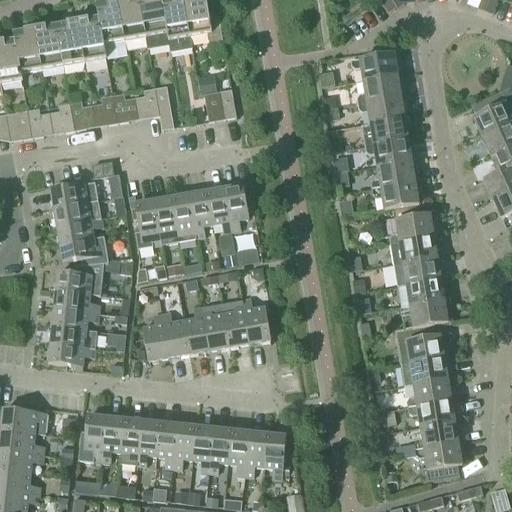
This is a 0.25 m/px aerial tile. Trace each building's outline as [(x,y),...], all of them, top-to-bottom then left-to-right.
[(161,0),(144,0),(138,1),(145,40),(147,52),(169,48),(168,43),(167,43),(166,36),(167,36),(161,5),(162,5),(161,0)] [(189,39),(190,39),(206,36),(208,48),(222,46),(218,21),(209,22),(205,0),(188,0),(182,1),(189,39)] [(398,0),(392,0),(390,2),(397,12),(403,8),(404,8),(398,0)] [(124,44),(125,44),(145,40),(138,1),(118,5),(124,44)] [(192,52),(190,39),(189,39),(182,1),(162,5),(161,5),(167,36),(166,36),(167,43),(168,43),(169,48),(170,56),(192,52)] [(484,15),(488,3),(481,1),(477,12),(484,15)] [(492,18),(496,6),(488,3),(484,15),(492,18)] [(127,54),(125,44),(124,44),(118,5),(96,8),(98,23),(99,23),(105,58),(127,54)] [(105,61),(105,58),(99,23),(98,23),(77,26),(84,65),(105,61)] [(63,69),(84,65),(77,26),(56,30),(63,69)] [(41,72),(63,69),(56,30),(34,34),(41,72)] [(21,76),(41,72),(34,34),(14,37),(15,44),(21,76)] [(22,83),(21,76),(15,44),(0,46),(0,85),(0,87),(22,83)] [(362,86),(397,80),(395,72),(399,71),(397,58),(350,65),(351,72),(355,75),(360,74),(362,86)] [(357,109),(400,101),(397,80),(362,86),(364,98),(358,99),(356,103),(357,109)] [(161,134),(173,132),(165,90),(154,92),(159,120),(161,134)] [(147,122),(159,120),(154,92),(142,94),(147,122)] [(470,111),(475,121),(472,122),(481,141),(511,127),(511,99),(509,93),(470,111)] [(224,123),(235,121),(231,94),(220,96),(224,123)] [(208,126),(224,123),(220,96),(204,98),(208,126)] [(118,127),(128,126),(123,98),(112,100),(118,127)] [(105,130),(118,127),(112,100),(100,102),(105,130)] [(369,129),(404,123),(400,101),(357,109),(358,114),(362,117),(367,116),(369,129)] [(74,135),(85,133),(81,105),(69,107),(74,135)] [(63,137),(74,135),(69,107),(58,109),(63,137)] [(32,142),(43,140),(39,113),(27,115),(32,142)] [(20,144),(32,142),(27,115),(15,117),(20,144)] [(369,129),(361,130),(365,151),(407,144),(404,123),(369,129)] [(511,127),(481,141),(489,160),(511,149),(511,127)] [(407,144),(365,151),(365,156),(369,159),(374,158),(376,171),(411,166),(407,144)] [(511,172),(511,149),(489,160),(497,178),(497,179),(511,172)] [(93,183),(113,179),(111,166),(91,169),(93,183)] [(371,194),(414,187),(411,166),(376,171),(378,184),(372,185),(370,188),(371,194)] [(511,194),(511,172),(497,179),(497,178),(483,184),(491,204),(511,194)] [(112,203),(121,201),(118,180),(108,182),(112,203)] [(53,212),(97,204),(94,186),(50,194),(53,212)] [(383,215),(393,213),(418,209),(414,187),(371,194),(371,200),(376,203),(381,202),(383,215)] [(238,224),(248,223),(242,189),(224,192),(232,237),(240,235),(238,224)] [(223,238),(232,237),(224,192),(206,195),(212,229),(221,228),(223,238)] [(508,220),(511,229),(511,194),(491,204),(500,223),(508,220)] [(202,231),(212,229),(206,195),(188,198),(196,243),(204,242),(202,231)] [(188,198),(170,201),(178,246),(196,243),(188,198)] [(178,246),(170,201),(153,204),(160,249),(178,246)] [(56,230),(100,222),(97,204),(53,212),(56,230)] [(152,250),(160,249),(153,204),(135,207),(137,224),(132,225),(137,254),(152,251),(152,250)] [(117,221),(126,219),(124,208),(115,210),(117,221)] [(389,248),(435,241),(433,227),(429,228),(428,219),(420,220),(418,209),(393,213),(397,238),(391,239),(388,242),(389,248)] [(59,247),(93,242),(91,233),(102,231),(100,222),(56,230),(59,247)] [(103,266),(103,267),(108,266),(105,249),(103,240),(93,242),(59,247),(62,266),(80,263),(81,269),(103,266)] [(393,269),(435,262),(433,255),(437,254),(435,241),(389,248),(393,269)] [(396,291),(398,291),(442,283),(440,270),(436,271),(435,262),(393,269),(396,291)] [(100,299),(103,267),(103,266),(81,269),(81,270),(72,271),(72,278),(57,276),(55,294),(89,298),(100,299)] [(441,297),(444,297),(442,283),(398,291),(401,312),(409,311),(442,305),(441,297)] [(88,308),(89,298),(55,294),(54,313),(98,317),(99,309),(88,308)] [(263,311),(251,313),(249,303),(241,304),(249,349),(269,345),(263,311)] [(229,352),(249,349),(241,304),(221,308),(229,352)] [(405,323),(402,328),(403,334),(437,329),(450,327),(447,313),(443,313),(442,305),(409,311),(411,322),(411,323),(405,323)] [(208,356),(229,352),(221,308),(201,311),(208,356)] [(188,359),(208,356),(201,311),(193,313),(195,323),(182,326),(188,359)] [(97,325),(98,317),(54,313),(52,331),(86,334),(87,324),(97,325)] [(182,326),(171,327),(170,317),(161,319),(168,363),(188,359),(182,326)] [(148,366),(168,363),(161,319),(152,320),(154,331),(142,333),(148,366)] [(400,370),(447,362),(444,348),(440,349),(437,329),(403,334),(394,336),(400,370)] [(86,335),(86,334),(52,331),(50,349),(95,354),(96,336),(86,335)] [(94,362),(95,354),(50,349),(48,367),(82,371),(83,361),(94,362)] [(412,390),(446,384),(445,376),(449,376),(447,362),(400,370),(403,390),(412,389),(412,390)] [(407,413),(454,405),(451,391),(448,392),(446,384),(412,390),(414,402),(409,403),(406,407),(407,413)] [(419,432),(453,427),(452,419),(456,419),(454,405),(407,413),(408,418),(412,421),(417,420),(419,432)] [(45,439),(47,418),(3,414),(1,434),(34,438),(45,439)] [(101,466),(106,421),(87,419),(85,436),(80,436),(77,465),(93,466),(93,465),(101,466)] [(120,458),(124,423),(106,421),(101,466),(110,467),(111,457),(120,458)] [(137,470),(141,425),(124,423),(120,458),(119,468),(137,470)] [(156,461),(159,427),(141,425),(137,470),(145,470),(146,460),(156,461)] [(173,473),(177,429),(159,427),(156,461),(165,462),(164,472),(173,473)] [(404,457),(461,447),(458,434),(455,434),(453,427),(419,432),(421,445),(416,446),(413,450),(403,451),(404,457)] [(191,465),(195,431),(177,429),(173,473),(181,474),(182,464),(191,465)] [(209,477),(213,433),(195,431),(191,465),(201,466),(200,476),(209,477)] [(228,468),(231,434),(213,433),(209,477),(217,478),(218,467),(228,468)] [(33,450),(34,438),(1,434),(0,440),(0,454),(42,459),(43,451),(33,450)] [(244,481),(248,436),(231,434),(228,468),(237,469),(236,480),(244,481)] [(263,472),(266,438),(248,436),(244,481),(252,482),(253,471),(263,472)] [(280,485),(285,440),(266,438),(263,472),(272,473),(271,484),(280,485)] [(461,447),(404,457),(405,462),(415,461),(419,464),(424,463),(426,474),(422,474),(424,488),(459,482),(457,471),(461,470),(459,462),(463,461),(461,447)] [(41,468),(42,459),(0,454),(0,475),(30,479),(32,467),(41,468)] [(29,490),(30,479),(0,475),(0,495),(38,500),(39,491),(29,490)] [(74,497),(87,499),(88,488),(76,486),(74,497)] [(122,490),(122,493),(120,502),(134,503),(135,492),(122,490)] [(470,502),(482,499),(480,490),(467,493),(470,502)] [(459,505),(470,502),(467,493),(457,496),(459,505)] [(37,509),(38,500),(0,495),(0,511),(26,511),(27,508),(37,509)] [(288,511),(302,511),(301,499),(287,501),(288,511)] [(430,511),(434,511),(443,510),(441,501),(428,504),(430,511)]
